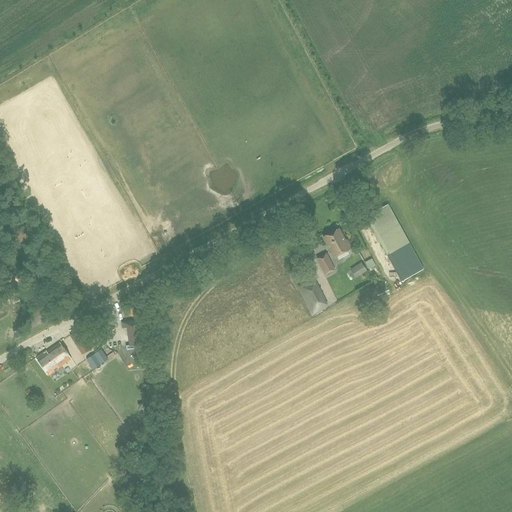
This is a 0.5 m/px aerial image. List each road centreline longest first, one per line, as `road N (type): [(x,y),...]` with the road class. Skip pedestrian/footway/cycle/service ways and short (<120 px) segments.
road 1 (unclassified): [(0,359),(361,161)]
road 2 (track): [(511,113),(432,127),(361,161)]
